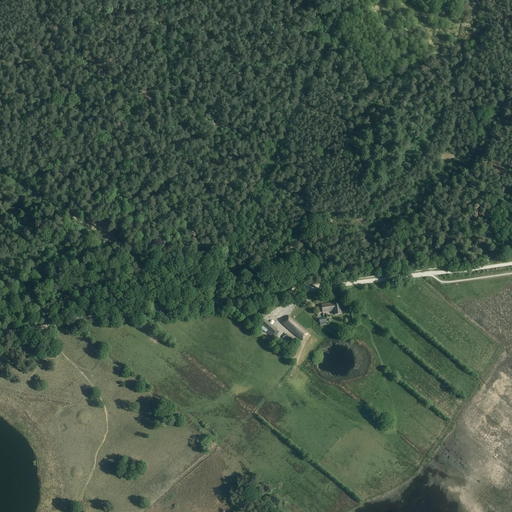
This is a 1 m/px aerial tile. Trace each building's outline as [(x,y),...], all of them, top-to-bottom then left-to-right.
[(333,303),(322,305),(323,312),(334,311),(335,315),(341,314),(339,304),(333,305),(333,303)] [(283,324),(302,341),(309,333),(295,321),(289,316),(283,324)] [(259,326),(271,337),(277,330),(265,319),(259,326)] [(351,329),(346,334),(350,338),(355,333),(351,329)] [(289,336),(286,339),(284,336),(280,340),(285,345),(292,339),(289,336)]
